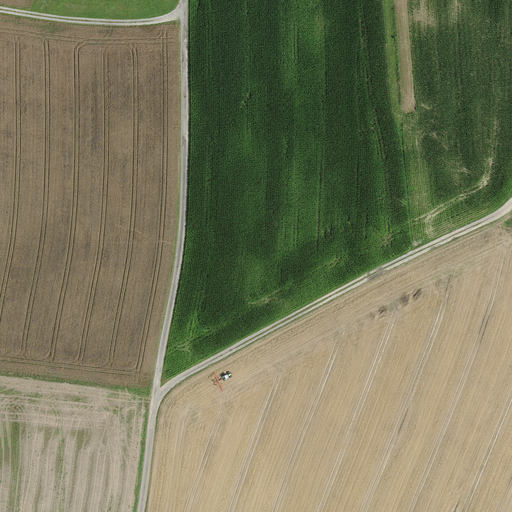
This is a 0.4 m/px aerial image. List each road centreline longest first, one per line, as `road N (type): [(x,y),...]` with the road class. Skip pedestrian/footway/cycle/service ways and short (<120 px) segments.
road 1 (track): [(185,0),(187,223),(138,511)]
road 2 (track): [(511,204),(155,399)]
road 3 (track): [(185,4),(172,20),(132,24),(0,13)]
